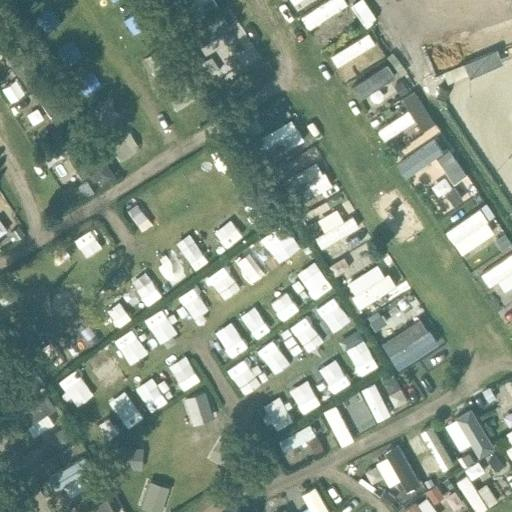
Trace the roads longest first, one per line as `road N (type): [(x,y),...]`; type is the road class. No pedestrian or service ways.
road 1 (unknown): [(0,266),(134,174),(158,142),(110,6)]
road 2 (unknown): [(346,468),(460,396)]
